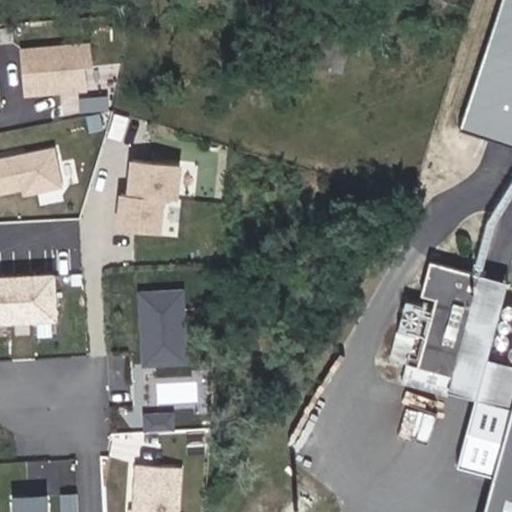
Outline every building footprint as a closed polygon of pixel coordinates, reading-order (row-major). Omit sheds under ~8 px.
[(87,43),(21,51),(26,95),(92,88),(87,43)] [(54,147),(0,157),(0,193),(20,189),(21,197),(62,188),(54,147)] [(183,164),(131,160),(129,194),(121,194),(118,227),(165,231),(167,199),(180,200),(183,164)] [(451,375),(476,278),(477,274),(427,260),(419,295),(433,299),(415,366),(451,375)] [(55,273),(0,275),(0,324),(57,322),(55,273)] [(505,285),(476,278),(451,375),(449,381),(511,397),(511,364),(487,359),(505,285)] [(511,511),(511,287),(505,285),(487,359),(511,364),(511,479),(492,475),(482,511),(511,511)] [(188,365),(185,289),(140,291),(143,367),(188,365)] [(421,304),(404,300),(389,358),(405,363),(421,304)] [(449,381),(451,375),(415,366),(412,379),(447,388),(449,381)] [(511,402),(511,406),(492,475),(511,479),(511,402)] [(144,409),(145,426),(177,425),(176,407),(144,409)] [(179,511),(182,467),(139,464),(135,511),(179,511)] [(48,511),(48,495),(15,496),(15,511),(48,511)]
